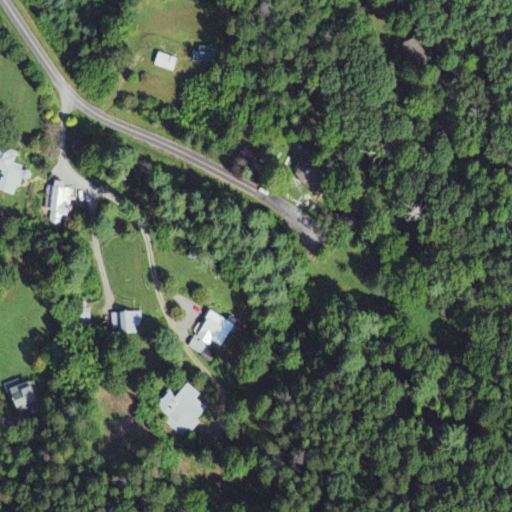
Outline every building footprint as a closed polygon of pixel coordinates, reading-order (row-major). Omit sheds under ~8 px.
[(153,67),(173,73),(177,60),(157,54),(153,67)] [(0,192),(16,198),(25,170),(13,166),(17,154),(2,149),(0,154),(0,173),(1,174),(0,178),(0,192)] [(64,184),(51,183),(49,224),(69,225),(70,190),(64,190),(64,184)] [(204,356),(210,342),(223,349),(235,325),(209,312),(190,350),(204,356)] [(141,313),(113,314),(114,336),(142,335),(141,313)] [(186,439),(208,409),(197,401),(201,395),(187,385),(178,397),(170,391),(157,409),(169,418),(165,424),(186,439)] [(0,390),(0,405),(0,412),(38,411),(38,390),(0,390)]
